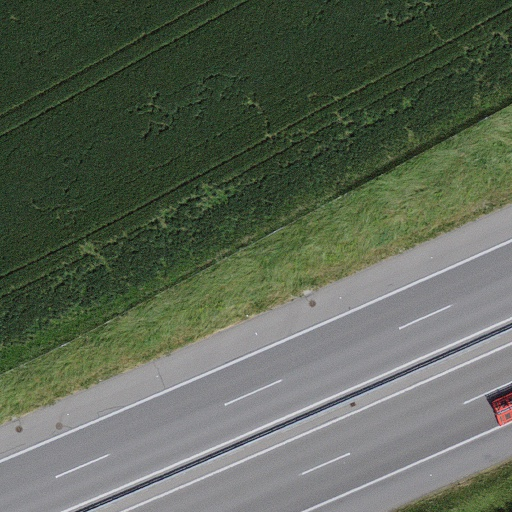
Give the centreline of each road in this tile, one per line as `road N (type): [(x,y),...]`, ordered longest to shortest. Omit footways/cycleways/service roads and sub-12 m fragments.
road 1 (motorway): [(511,278),(0,500)]
road 2 (motorway): [(210,511),(511,381)]
